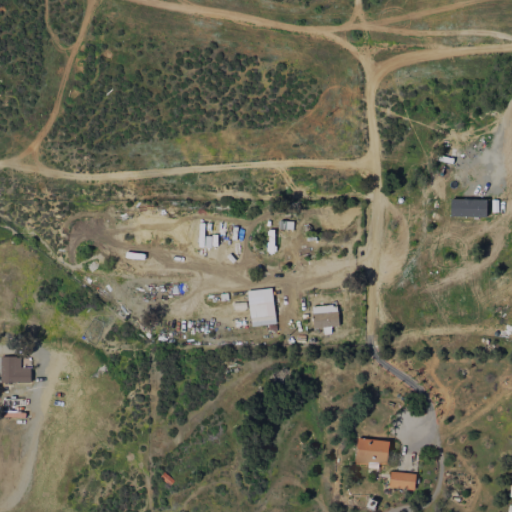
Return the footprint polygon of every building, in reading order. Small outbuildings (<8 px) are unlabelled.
[(486,217),(486,199),(450,199),(450,217),(486,217)] [(248,290),(250,326),(274,325),(272,289),(248,290)] [(338,327),(337,305),(312,306),(313,328),(338,327)] [(30,383),(30,368),(20,367),(20,356),(1,356),(0,382),(30,383)] [(355,465),(378,466),(378,463),(387,464),(388,440),(356,439),(355,465)] [(388,487),(413,490),(415,474),(390,471),(388,487)]
